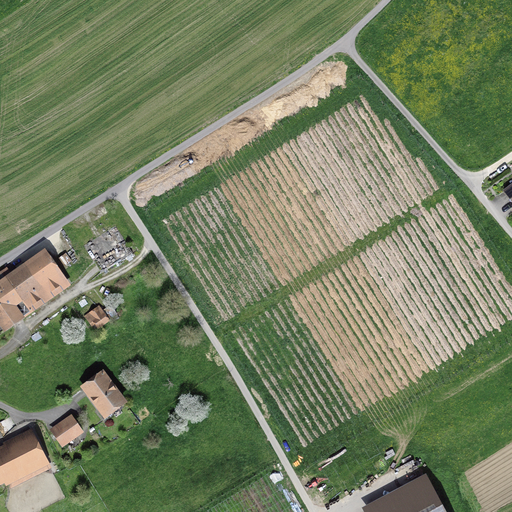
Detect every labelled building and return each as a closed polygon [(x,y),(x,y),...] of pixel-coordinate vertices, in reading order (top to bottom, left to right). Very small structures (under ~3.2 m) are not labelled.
[(511,183),(502,191),(511,203),(511,183)] [(0,332),(2,335),(24,320),(16,308),(23,304),(31,315),(71,287),(45,250),(11,274),(6,267),(0,271),(0,332)] [(71,261),(66,253),(60,257),(66,265),(71,261)] [(103,296),(107,298),(111,290),(107,288),(103,296)] [(78,303),(81,308),(88,304),(84,299),(78,303)] [(98,331),(110,322),(99,305),(83,316),(92,328),(94,326),(98,331)] [(128,404),(103,370),(79,388),(105,421),(114,415),(116,418),(123,413),(120,410),(128,404)] [(152,415),(146,407),(134,415),(140,423),(152,415)] [(49,430),(62,449),(70,444),(73,448),(78,444),(75,440),(84,434),(71,415),(49,430)] [(3,446),(0,447),(0,486),(4,485),(8,492),(52,470),(32,429),(2,444),(3,446)] [(374,511),(439,511),(423,481),(372,508),(374,511)]
